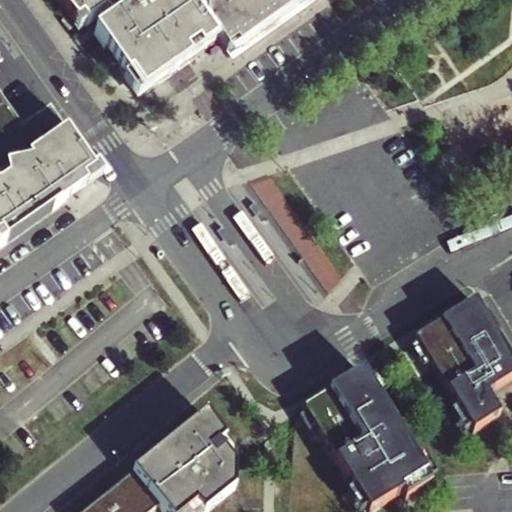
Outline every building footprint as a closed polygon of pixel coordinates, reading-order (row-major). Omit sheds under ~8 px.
[(95,36),(142,100),(216,46),(225,57),(234,51),(237,56),(297,12),(294,8),(305,0),(315,0),(316,0),(315,0),(205,0),(206,1),(192,10),(184,0),(178,0),(148,22),(138,7),(135,9),(127,0),(58,0),(78,26),(82,23),(86,27),(104,14),(111,25),(95,36)] [(22,129),(0,97),(0,249),(98,181),(49,110),(22,129)] [(474,304),(414,341),(417,346),(429,366),(457,411),(469,431),(472,436),(499,419),(486,398),(511,381),(511,365),(494,336),(481,315),(474,304)] [(488,311),(481,315),(494,336),(500,332),(488,311)] [(417,346),(410,350),(422,370),(429,366),(417,346)] [(415,461),(361,374),(301,411),(304,415),(317,436),(351,492),(361,508),(364,511),(363,511),(374,511),(400,496),(404,503),(431,486),(428,482),(427,480),(415,461)] [(457,411),(450,415),(462,435),(469,431),(457,411)] [(237,460),(208,417),(89,511),(153,511),(159,507),(163,511),(194,511),(198,509),(200,511),(213,511),(237,494),(237,460)] [(422,457),(415,461),(427,480),(428,482),(435,478),(422,457)] [(351,492),(345,496),(354,511),(363,511),(364,511),(361,508),(351,492)]
